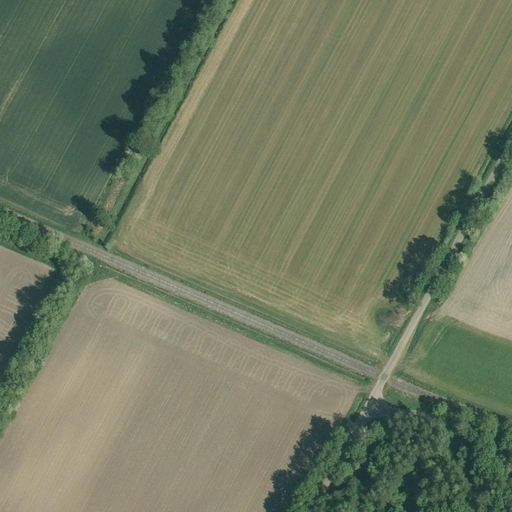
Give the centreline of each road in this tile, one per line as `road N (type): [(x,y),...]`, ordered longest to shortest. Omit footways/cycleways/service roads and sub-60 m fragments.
road 1 (unclassified): [(511,144),(371,404)]
road 2 (unclassified): [(371,404),(511,435)]
road 3 (unclassified): [(371,404),(310,511)]
